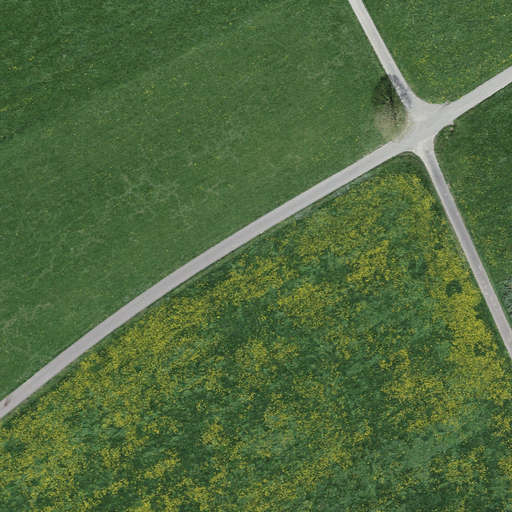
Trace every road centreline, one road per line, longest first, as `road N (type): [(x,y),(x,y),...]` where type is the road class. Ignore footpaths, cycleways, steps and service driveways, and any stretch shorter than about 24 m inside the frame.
road 1 (residential): [(0,410),(184,272),(511,75)]
road 2 (track): [(511,346),(419,131)]
road 3 (track): [(355,0),(419,131)]
